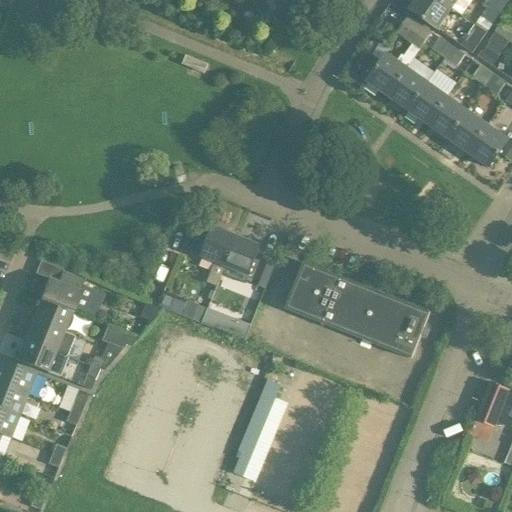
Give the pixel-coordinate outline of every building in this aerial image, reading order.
[(437,29),(451,9),(438,0),(416,0),(409,10),(437,29)] [(438,0),(451,9),(457,0),(438,0)] [(491,0),(488,5),(500,13),(509,0),(508,0),(491,0)] [(491,26),(500,13),(488,5),(479,18),(491,26)] [(366,83),(387,97),(407,69),(432,32),(408,16),(396,33),(412,45),(403,57),(401,55),(396,62),(386,55),(381,62),(366,83)] [(511,27),(502,21),(493,33),(507,43),(511,35),(511,27)] [(475,25),(469,33),(460,46),(472,54),(486,33),(475,25)] [(443,59),(452,47),(439,38),(431,50),(443,59)] [(372,56),(381,62),(386,55),(387,48),(380,44),(372,56)] [(465,56),(452,47),(443,59),(456,68),(465,56)] [(205,75),(208,66),(186,57),(182,66),(205,75)] [(471,79),(484,88),(492,76),(479,67),(471,79)] [(427,84),(407,69),(387,97),(407,111),(427,84)] [(505,85),(492,76),(484,88),(496,96),(505,85)] [(407,111),(428,126),(447,98),(427,84),(407,111)] [(467,112),(447,98),(428,126),(448,140),(467,112)] [(448,140),(468,154),(488,126),(467,112),(448,140)] [(508,141),(488,126),(468,154),(488,168),(508,141)] [(217,286),(224,267),(236,236),(213,227),(201,258),(214,263),(207,282),(217,286)] [(260,246),(236,236),(224,267),(248,276),(260,246)] [(273,266),(261,261),(250,288),(263,293),(273,266)] [(303,264),(285,309),(319,323),(411,359),(429,314),(303,264)] [(47,279),(39,300),(71,313),(73,307),(94,315),(103,292),(82,284),(83,281),(61,273),(57,283),(47,279)] [(158,296),(154,309),(244,334),(247,321),(158,296)] [(71,313),(39,300),(39,301),(32,320),(62,333),(63,331),(70,334),(75,332),(79,323),(77,318),(69,315),(70,313),(71,313)] [(73,337),(62,333),(32,320),(24,341),(65,357),(73,337)] [(129,348),(137,339),(107,327),(101,342),(106,344),(121,350),(124,346),(129,348)] [(57,378),(65,357),(24,341),(15,361),(57,378)] [(89,366),(99,370),(103,360),(93,357),(89,366)] [(0,385),(26,396),(35,374),(0,360),(0,385)] [(95,380),(99,370),(89,366),(81,387),(90,391),(93,383),(95,380)] [(256,483),(284,401),(272,397),(277,384),(260,378),(227,473),(256,483)] [(509,391),(491,383),(489,383),(474,420),(494,429),(509,391)] [(0,410),(17,418),(26,396),(0,385),(0,410)] [(73,403),(69,413),(79,417),(88,395),(78,391),(73,403)] [(17,418),(0,410),(0,435),(9,439),(17,418)] [(75,427),(79,417),(69,413),(65,423),(75,427)] [(55,445),(51,455),(61,458),(65,449),(70,438),(60,433),(55,445)] [(57,468),(61,458),(51,455),(47,464),(57,468)] [(33,498),(43,502),(47,492),(37,488),(33,498)] [(39,511),(43,502),(33,498),(29,508),(39,511)]
